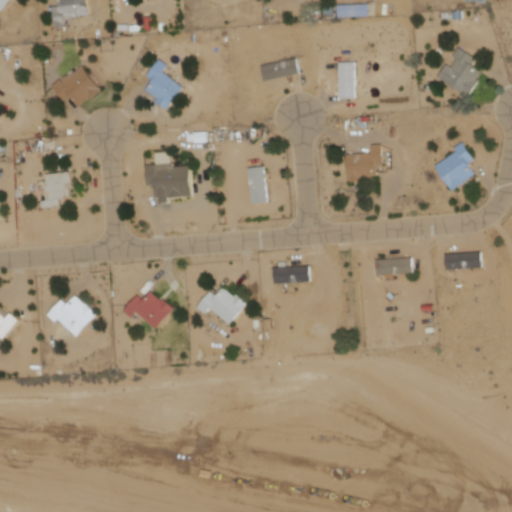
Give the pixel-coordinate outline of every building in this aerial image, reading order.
[(0,0),(0,6),(6,12),(16,0),(0,0)] [(62,0),(91,0),(94,15),(68,19),(69,26),(58,28),(55,6),(63,5),(62,0)] [(370,16),(370,4),(338,4),(338,16),(370,16)] [(462,47),(479,58),(475,65),(484,71),(479,79),(483,82),(473,97),(443,77),(451,64),(455,67),(461,59),(456,56),(462,47)] [(150,77),(163,60),(171,66),(166,72),(187,88),(170,109),(160,101),(161,98),(149,89),(156,81),(150,77)] [(265,68),(268,82),(303,74),(300,60),(265,68)] [(342,63),(358,62),(360,98),(343,99),(342,63)] [(86,67),(106,91),(93,102),(91,100),(82,107),(74,98),(68,103),(54,85),(64,78),(67,82),(86,67)] [(458,192),(468,185),(466,182),(480,173),(472,162),(478,159),(466,142),(457,148),(459,152),(440,165),(458,192)] [(352,183),(366,182),(366,178),(381,177),(381,164),(387,164),(386,144),(375,144),(375,153),(350,155),(352,183)] [(149,165),(178,163),(179,167),(193,166),(196,196),(172,198),(173,203),(165,204),(165,198),(159,198),(158,186),(150,186),(149,165)] [(252,168),(268,166),(272,202),(255,204),(252,168)] [(51,174),(76,172),(77,183),(73,184),(74,196),(69,196),(70,199),(63,199),(64,206),(46,208),(45,201),(49,200),(47,181),(51,181),(51,174)] [(449,270),(486,268),(485,252),(448,254),(449,270)] [(381,276),(418,274),(417,258),(380,261),(381,276)] [(279,284),(315,281),(314,266),(278,268),(279,284)] [(201,307),(215,290),(220,295),(227,287),(238,296),(240,294),(251,304),(234,324),(214,307),(209,314),(201,307)] [(128,311),(142,296),(147,301),(156,291),(164,299),(166,297),(179,309),(173,316),(177,320),(169,329),(163,324),(160,328),(141,311),(135,317),(128,311)] [(51,315),(66,300),(71,305),(80,296),(88,303),(89,302),(103,314),(82,337),(63,320),(60,323),(51,315)] [(0,310),(3,307),(12,316),(14,313),(23,321),(7,340),(11,343),(4,351),(0,347),(0,310)]
